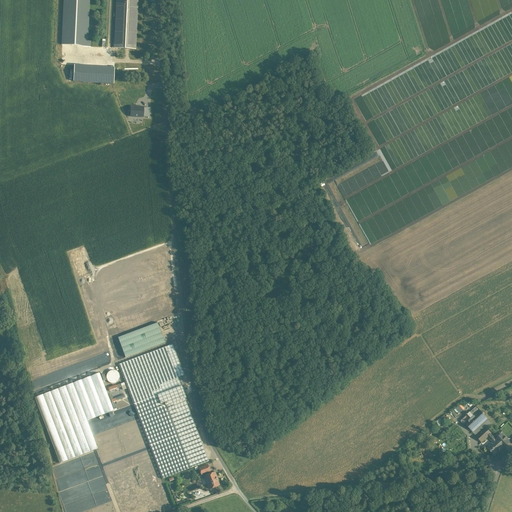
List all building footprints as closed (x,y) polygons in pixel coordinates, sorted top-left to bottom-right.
[(136,0),(117,0),(115,48),(134,49),(136,0)] [(79,45),(87,46),(89,15),(83,15),(82,32),(84,32),(83,37),(79,37),(79,41),(79,45)] [(419,91),(435,83),(435,78),(431,71),(434,69),(428,58),(416,65),(421,66),(422,65),(424,67),(424,66),(426,65),(429,65),(429,66),(431,70),(428,70),(428,67),(425,67),(425,71),(424,71),(423,76),(419,75),(419,78),(421,79),(422,80),(421,82),(419,83),(419,85),(416,87),(419,91)] [(74,66),(73,82),(113,84),(114,67),(74,66)] [(443,137),(511,105),(511,75),(487,87),(494,102),(491,104),(486,93),(474,99),(479,110),(472,113),(467,101),(457,105),(458,107),(453,110),(457,118),(449,121),(450,123),(445,125),(446,128),(440,131),(443,137)] [(128,117),(149,117),(149,106),(128,106),(128,117)] [(445,171),(482,154),(482,151),(480,146),(483,146),(483,145),(480,145),(480,143),(479,140),(478,137),(481,136),(477,136),(474,137),(471,131),(433,149),(435,154),(440,153),(440,171),(445,171)] [(441,200),(442,206),(472,187),(471,185),(473,185),(471,184),(464,185),(460,183),(466,181),(461,178),(467,177),(460,167),(440,180),(449,179),(448,185),(447,184),(446,188),(443,188),(442,186),(441,187),(441,185),(439,194),(445,190),(445,192),(448,192),(449,194),(447,193),(446,198),(444,197),(441,200)] [(423,202),(427,200),(421,190),(414,194),(417,200),(421,198),(423,202)] [(80,251),(71,254),(79,277),(89,273),(80,251)] [(136,328),(179,314),(169,284),(166,289),(167,292),(165,299),(161,301),(164,303),(166,304),(163,305),(166,306),(173,303),(171,306),(166,307),(165,308),(159,311),(158,308),(151,306),(149,307),(151,308),(150,310),(154,311),(155,312),(155,313),(150,314),(151,315),(146,317),(144,319),(143,322),(141,322),(139,322),(138,323),(136,328)] [(19,324),(23,335),(46,326),(46,324),(43,324),(46,323),(45,320),(41,321),(40,316),(41,315),(38,315),(38,313),(37,313),(36,322),(30,322),(30,318),(26,318),(25,315),(22,316),(24,322),(19,324)] [(157,323),(117,338),(125,358),(164,343),(157,324),(157,323)] [(172,345),(118,365),(133,404),(163,393),(181,386),(180,383),(178,378),(183,376),(185,381),(186,381),(172,345)] [(100,373),(82,380),(96,418),(115,411),(100,373)] [(181,386),(163,393),(164,396),(167,402),(168,405),(184,399),(186,398),(181,386)] [(163,393),(133,404),(161,479),(189,469),(165,406),(164,404),(163,404),(160,405),(158,398),(164,396),(163,393)] [(164,396),(158,398),(160,405),(163,404),(164,404),(164,403),(167,402),(164,396)] [(168,405),(165,406),(189,469),(208,462),(184,399),(168,405)] [(477,407),(462,421),(465,424),(480,411),(477,407)] [(480,411),(465,424),(473,433),(483,424),(488,419),(480,411)] [(488,419),(483,424),(486,428),(492,423),(488,419)] [(503,447),(494,437),(485,428),(476,436),(482,442),(487,437),(493,443),(488,449),(494,456),(503,447)] [(509,442),(502,434),(498,438),(495,436),(494,437),(503,447),(503,448),(509,442)] [(207,465),(199,468),(201,475),(209,471),(207,465)] [(214,473),(204,477),(209,489),(218,486),(217,481),(214,473)]
